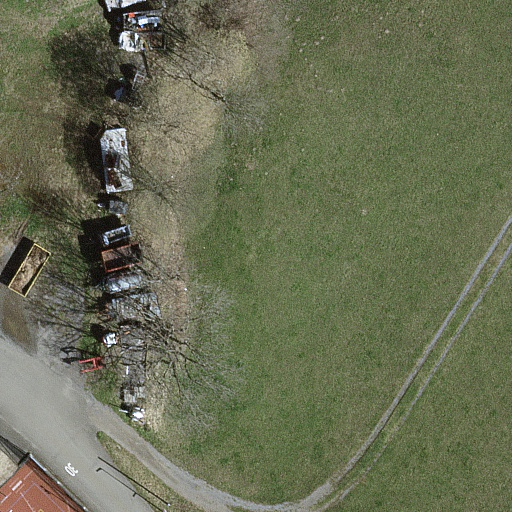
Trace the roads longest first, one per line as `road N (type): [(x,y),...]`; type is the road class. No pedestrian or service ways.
road 1 (track): [(511,248),(385,435),(337,489),(298,511)]
road 2 (track): [(241,511),(190,486),(78,401),(38,404)]
road 3 (unclassified): [(127,511),(18,381),(0,375)]
